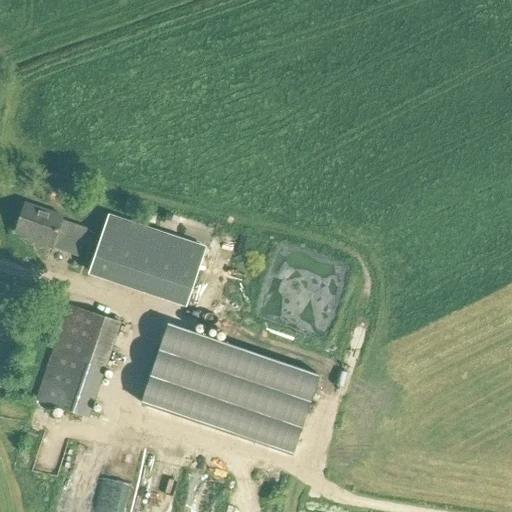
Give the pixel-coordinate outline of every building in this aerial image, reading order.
[(78,257),(87,229),(61,220),(62,218),(26,205),(16,233),(38,241),(37,244),(51,249),(52,248),(78,257)] [(128,221),(108,214),(88,275),(108,281),(128,221)] [(155,216),(148,215),(147,222),(154,223),(155,216)] [(119,323),(69,306),(37,401),(87,418),(119,323)] [(165,338),(144,398),(291,448),(312,389),(165,338)]
